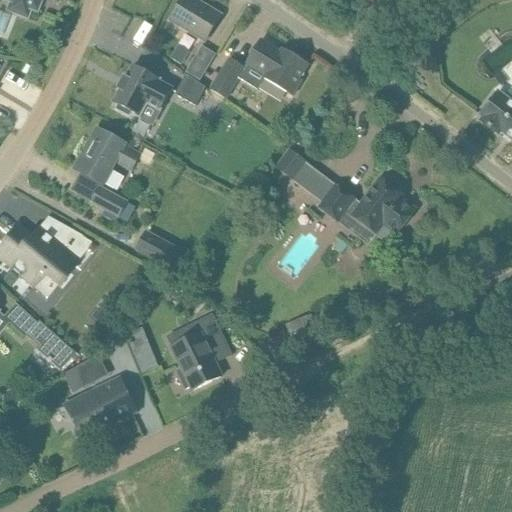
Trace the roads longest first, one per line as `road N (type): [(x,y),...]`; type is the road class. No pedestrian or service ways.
road 1 (track): [(167,427),(511,271)]
road 2 (residential): [(511,182),(257,0)]
road 3 (residential): [(0,183),(44,119),(97,0)]
road 4 (track): [(5,511),(167,427)]
